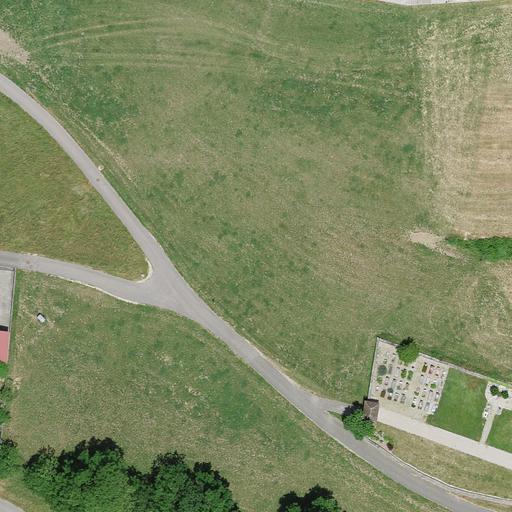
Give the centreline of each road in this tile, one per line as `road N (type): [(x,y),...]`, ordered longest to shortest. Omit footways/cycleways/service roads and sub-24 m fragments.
road 1 (unclassified): [(485,511),(389,468),(189,302)]
road 2 (unclassified): [(189,302),(122,200),(0,75)]
road 3 (residential): [(0,257),(189,302)]
